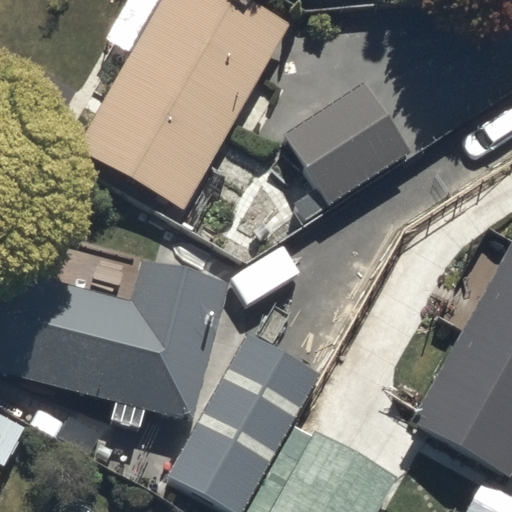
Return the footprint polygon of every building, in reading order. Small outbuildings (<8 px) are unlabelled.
[(291,20),(253,0),(160,0),(80,147),(189,207),(291,20)] [(364,81),(283,133),(328,203),(409,151),(364,81)] [(511,243),(413,422),(510,475),(511,470),(511,243)] [(131,302),(10,272),(0,311),(0,371),(190,419),(225,282),(141,260),(131,302)] [(247,335),(167,477),(228,511),(241,511),(319,375),(247,335)] [(319,441),(279,511),(382,511),(398,484),(319,441)]
